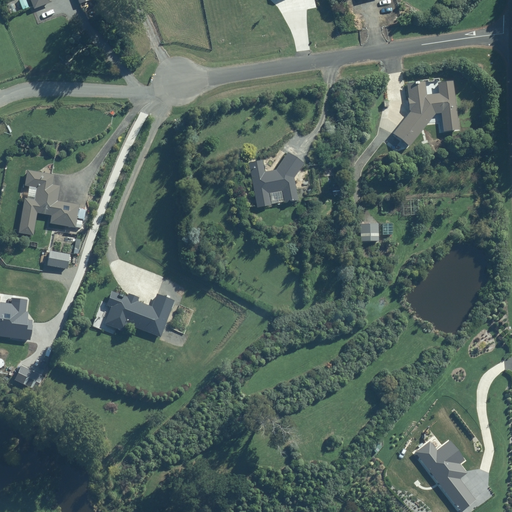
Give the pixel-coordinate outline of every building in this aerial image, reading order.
[(29,0),(34,11),(52,5),(49,0),(29,0)] [(459,131),(452,81),(407,84),(409,112),(391,135),(408,148),(435,115),(440,114),(442,133),(459,131)] [(256,209),(270,207),(268,194),(281,192),(283,204),(297,202),(293,180),(303,165),(286,153),(274,170),(265,172),(263,160),(248,163),(256,209)] [(54,176),(26,172),(25,172),(23,187),(29,188),(28,198),(23,197),(17,235),(33,237),(37,214),(50,216),(49,225),(80,230),(81,222),(77,221),(79,206),(57,202),(59,187),(52,186),(54,176)] [(377,224),(359,224),(359,243),(377,243),(377,224)] [(82,240),(76,239),(73,254),(78,256),(82,240)] [(70,254),(47,252),(45,267),(68,270),(70,254)] [(160,339),(174,302),(155,295),(151,307),(138,303),(140,298),(127,294),(126,297),(110,292),(105,305),(110,307),(103,325),(125,333),(127,327),(160,339)]
